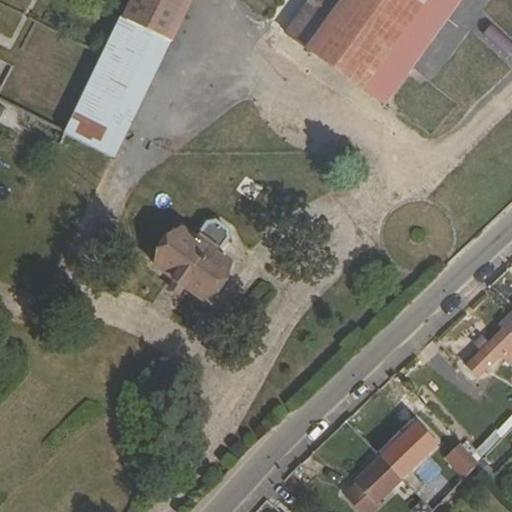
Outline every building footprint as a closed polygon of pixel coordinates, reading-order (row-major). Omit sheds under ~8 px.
[(132,0),(68,135),(112,157),(186,0),(132,0)] [(310,51),(347,0),(312,0),(288,35),(310,51)] [(347,0),(310,51),(361,88),(424,0),(347,0)] [(459,0),(424,0),(361,88),(384,105),(459,0)] [(233,263),(218,253),(230,237),(228,228),(218,220),(208,222),(197,237),(183,227),(155,266),(205,302),(233,263)] [(505,329),(467,367),(480,378),(500,357),(510,365),(511,362),(511,317),(502,327),(505,329)] [(439,440),(446,433),(426,411),(419,417),(439,440)] [(428,454),(437,445),(422,428),(412,438),(428,454)] [(412,438),(407,433),(357,482),(377,503),(428,454),(412,438)] [(442,457),(461,478),(482,458),(463,437),(442,457)]
